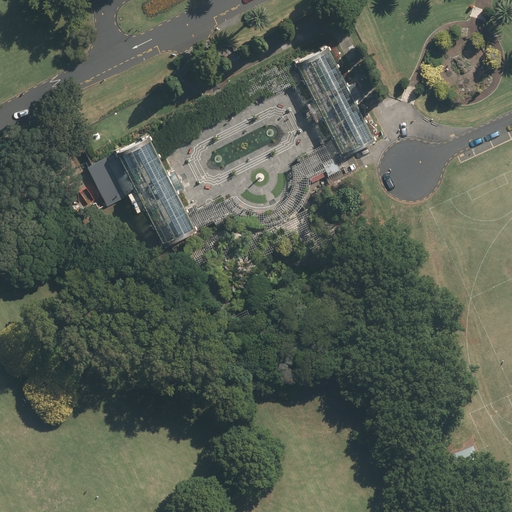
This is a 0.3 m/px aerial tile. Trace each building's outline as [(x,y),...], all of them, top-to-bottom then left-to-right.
[(348,84),(328,44),(315,50),(305,55),(294,61),(304,80),(314,100),(305,104),(310,113),(315,122),(323,118),(332,136),(342,155),(353,150),(362,145),(373,140),(356,103),(364,100),(358,89),(354,81),(348,84)] [(148,136),(157,155),(165,151),(177,145),(201,133),(197,127),(229,112),(269,92),(271,96),(281,92),(296,84),(304,80),(294,61),(280,69),(278,65),(220,93),(179,113),(182,119),(148,136)] [(174,170),(167,174),(157,155),(148,136),(136,142),(128,146),(116,152),(163,245),(169,242),(174,240),(183,235),(195,229),(185,209),(176,192),(184,189),(179,179),(174,170)] [(192,205),(185,209),(195,229),(213,221),(216,226),(232,218),(238,222),(245,225),(254,228),(263,228),(277,226),(285,222),(289,219),(295,215),(299,210),(303,204),(306,197),(309,191),(309,184),(309,177),(325,168),(323,164),(342,155),(332,136),(324,140),(327,144),(311,152),(299,158),(300,162),(294,165),(295,168),(296,172),(296,175),(296,179),(295,183),(295,186),(293,190),(292,193),(290,196),(288,199),(285,201),(283,204),(280,206),(278,207),(273,209),(270,210),(266,211),(263,211),(259,212),(255,211),(252,210),(248,209),(245,208),(242,206),(239,204),(236,202),(233,199),(232,197),(225,200),(223,196),(209,203),(195,211),(192,205)] [(105,158),(87,167),(106,205),(125,196),(105,158)] [(474,447),(450,456),(453,466),(469,506),(484,500),(493,496),(474,447)]
